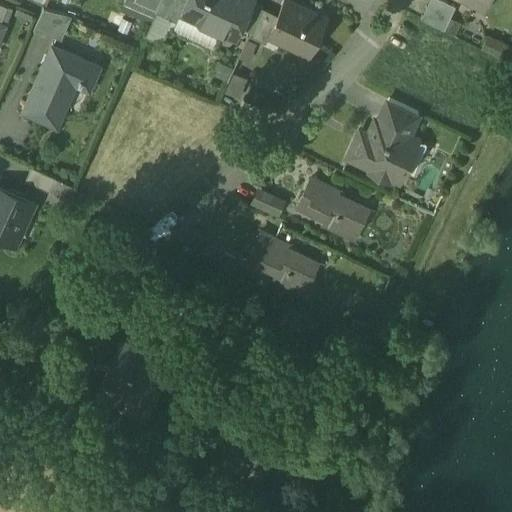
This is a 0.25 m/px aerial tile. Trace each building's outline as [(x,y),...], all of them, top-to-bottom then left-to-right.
[(267,34),(278,8),(260,0),(161,0),(161,2),(242,38),(247,25),(267,34)] [(312,52),(331,8),(309,0),(281,0),(278,8),(267,34),(312,52)] [(489,0),(428,0),(423,10),(445,24),(458,0),(483,0),(488,2),(489,0)] [(44,2),(34,26),(62,37),(72,13),(44,2)] [(100,66),(53,45),(24,111),(57,126),(65,107),(60,104),(72,79),(78,82),(76,85),(89,90),(100,66)] [(425,106),(387,90),(369,120),(362,115),(345,148),(405,177),(427,128),(417,123),(425,106)] [(380,197),(314,170),(297,201),(363,232),(380,197)] [(258,185),(252,198),(279,211),(285,197),(258,185)] [(0,188),(0,235),(10,240),(21,216),(26,219),(33,204),(0,188)] [(304,255),(286,246),(288,243),(262,231),(248,260),(275,273),(273,277),(282,282),(281,283),(304,294),(309,285),(303,282),(307,273),(298,269),(304,255)] [(170,321),(140,307),(130,329),(150,338),(156,328),(165,332),(170,321)] [(151,358),(123,344),(102,391),(143,409),(155,383),(143,376),(151,358)] [(247,430),(221,418),(206,446),(233,460),(231,466),(240,469),(240,472),(262,482),(267,473),(261,470),(265,461),(257,456),(262,443),(245,434),(247,430)]
